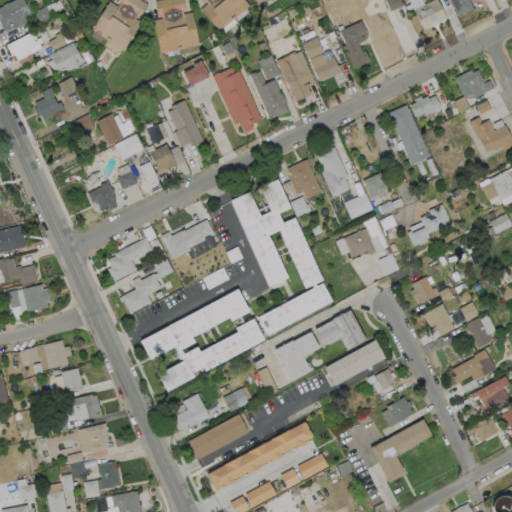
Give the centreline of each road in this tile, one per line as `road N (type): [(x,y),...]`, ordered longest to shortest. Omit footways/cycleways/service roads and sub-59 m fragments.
road 1 (residential): [(511,28),(70,252)]
road 2 (tertiary): [(186,511),(0,103)]
road 3 (residential): [(473,477),(387,305)]
